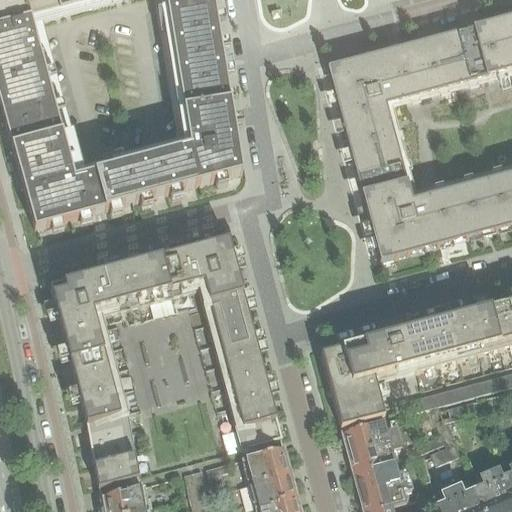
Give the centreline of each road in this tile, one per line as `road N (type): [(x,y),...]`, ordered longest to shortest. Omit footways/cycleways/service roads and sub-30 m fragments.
road 1 (residential): [(279,335),(511,273)]
road 2 (residential): [(246,209),(18,272)]
road 3 (secondary): [(48,511),(0,284)]
road 4 (residential): [(251,58),(468,0)]
road 5 (residential): [(326,511),(279,335)]
road 6 (residential): [(246,209),(272,201),(251,58)]
road 7 (residential): [(279,335),(246,209)]
